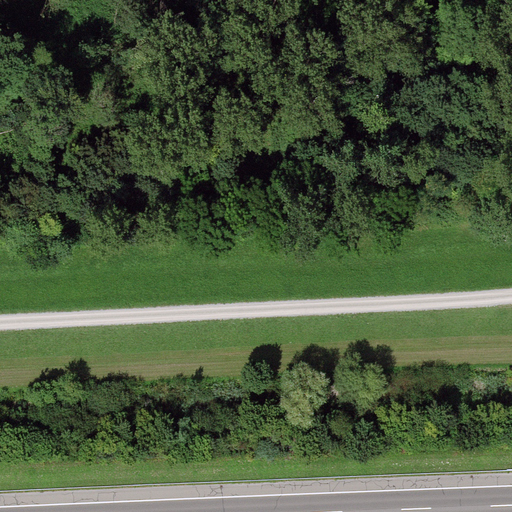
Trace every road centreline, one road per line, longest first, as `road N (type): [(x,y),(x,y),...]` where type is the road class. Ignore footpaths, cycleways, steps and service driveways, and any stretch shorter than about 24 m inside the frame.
road 1 (track): [(0,322),(511,298)]
road 2 (motorway): [(511,506),(361,511)]
